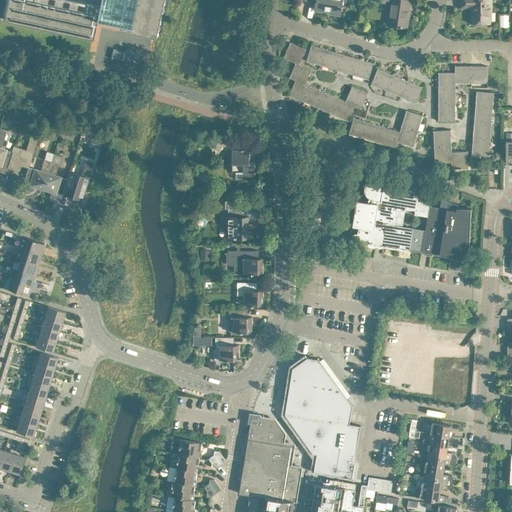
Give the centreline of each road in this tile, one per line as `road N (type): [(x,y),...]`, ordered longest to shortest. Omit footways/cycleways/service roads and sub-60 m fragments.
road 1 (residential): [(240,383),(269,342),(284,293),(285,158),(265,48),(268,18)]
road 2 (tertiary): [(476,511),(490,294)]
road 3 (residential): [(0,492),(23,499),(35,493),(59,416),(101,340)]
road 4 (residential): [(101,340),(57,237),(0,202)]
road 5 (residential): [(240,383),(216,382),(101,340)]
road 6 (residential): [(292,25),(386,52),(421,42)]
